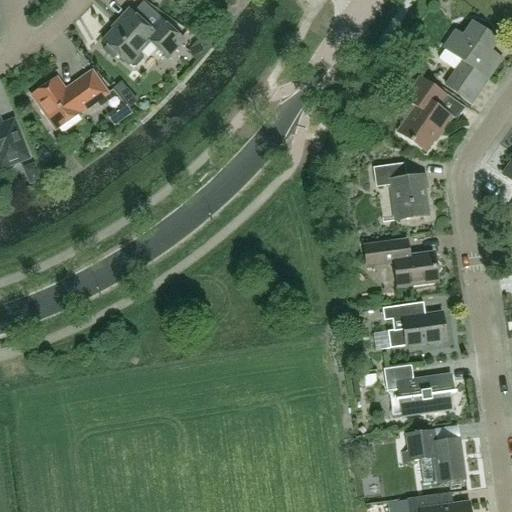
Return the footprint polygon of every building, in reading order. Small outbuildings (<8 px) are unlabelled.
[(142,57),(139,54),(149,43),(167,60),(184,42),(161,20),(151,31),(129,11),(117,23),(119,25),(102,42),(128,66),(129,65),(132,67),(136,67),(143,60),(142,57)] [(462,62),(454,73),(445,86),(471,105),(488,80),(477,72),(498,41),(472,23),(462,37),(455,32),(443,49),(462,62)] [(57,79),(32,97),(56,131),(108,95),(92,73),(65,92),(57,79)] [(397,133),(425,153),(438,134),(440,135),(452,118),(438,108),(446,97),(419,79),(404,100),(415,108),(397,133)] [(119,123),(135,114),(130,104),(113,114),(119,123)] [(0,169),(0,170),(28,159),(14,122),(2,127),(0,122),(0,169)] [(37,155),(46,168),(54,162),(45,150),(37,155)] [(511,162),(502,176),(511,182),(511,162)] [(404,165),(373,169),(376,188),(392,186),(397,222),(429,217),(423,176),(406,179),(404,165)] [(407,242),(381,246),(365,248),(367,267),(394,263),(397,288),(438,283),(434,254),(409,258),(407,242)] [(390,350),(406,347),(446,342),(442,313),(418,317),(417,305),(382,310),(384,322),(392,321),(394,332),(388,333),(390,350)] [(411,367),(383,371),(387,393),(398,391),(401,416),(402,419),(452,412),(449,394),(453,394),(451,375),(413,381),(411,367)] [(432,431),(405,434),(407,451),(409,462),(419,460),(423,485),(437,483),(437,485),(465,481),(460,441),(436,444),(434,444),(432,431)] [(407,500),(407,502),(387,505),(387,511),(469,511),(468,504),(445,507),(443,495),(407,500)]
